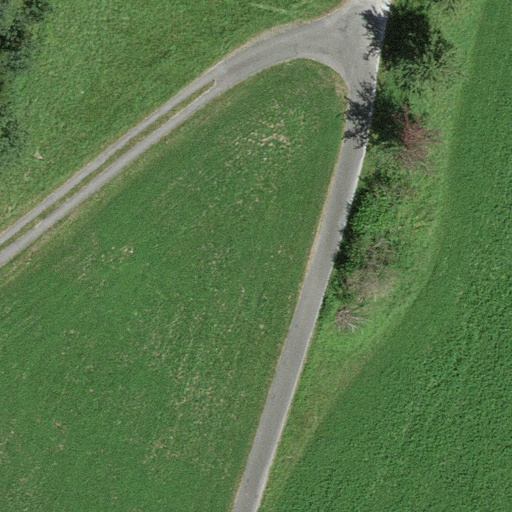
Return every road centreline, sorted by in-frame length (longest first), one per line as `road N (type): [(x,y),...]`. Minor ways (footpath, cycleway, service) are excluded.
road 1 (track): [(376,0),(363,119),(241,511)]
road 2 (track): [(0,257),(254,58),(322,37),(367,43)]
